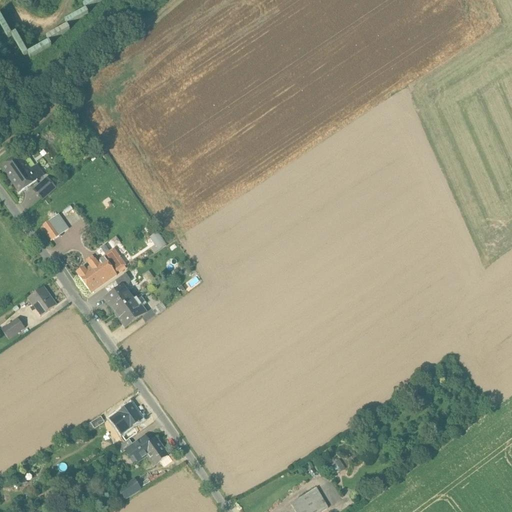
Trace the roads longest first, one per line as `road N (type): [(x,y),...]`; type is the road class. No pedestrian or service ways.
road 1 (unclassified): [(0,186),(233,511)]
road 2 (track): [(0,151),(179,0)]
